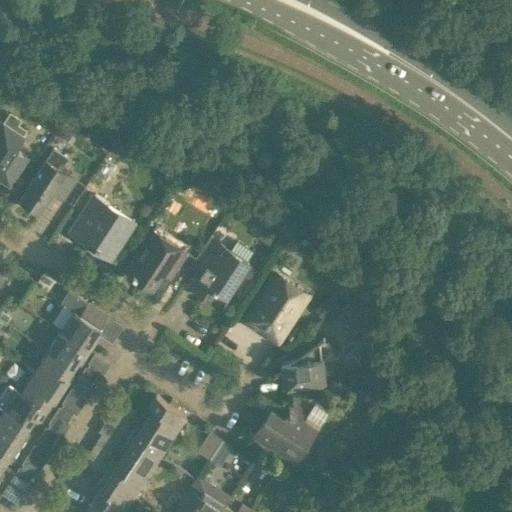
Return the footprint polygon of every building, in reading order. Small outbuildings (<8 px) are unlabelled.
[(19,119),(9,113),(0,126),(0,178),(9,185),(27,157),(15,149),(23,136),(12,129),(19,119)] [(68,156),(53,147),(19,198),(39,211),(52,191),(63,197),(75,178),(65,171),(69,166),(63,163),(68,156)] [(82,240),(108,257),(134,219),(95,193),(78,218),(91,227),(82,240)] [(211,202),(204,212),(215,219),(221,209),(211,202)] [(277,231),(265,223),(260,230),(261,239),(269,244),(277,231)] [(162,271),(169,275),(185,250),(152,228),(125,269),(152,286),(162,271)] [(228,248),(217,240),(210,250),(187,285),(199,293),(205,283),(225,296),(248,262),(228,248)] [(278,273),(246,322),(275,341),(307,292),(278,273)] [(370,286),(363,292),(370,303),(350,317),(358,328),(378,313),(377,313),(385,307),(370,286)] [(73,310),(60,329),(90,349),(100,334),(96,331),(99,326),(107,314),(68,288),(60,301),(73,310)] [(322,318),(338,306),(331,296),(314,307),(322,318)] [(10,316),(2,311),(0,314),(0,318),(6,322),(10,316)] [(90,349),(60,329),(47,349),(73,366),(76,361),(80,364),(90,349)] [(325,381),(322,362),(320,338),(289,361),(280,362),(283,386),(325,381)] [(73,366),(47,349),(34,369),(64,389),(73,374),(69,371),(73,366)] [(81,372),(93,380),(99,371),(103,374),(110,363),(94,352),(88,361),(89,365),(85,366),(81,372)] [(13,385),(16,387),(46,407),(50,401),(54,404),(64,389),(34,369),(27,365),(13,385)] [(73,383),(68,392),(83,402),(91,391),(88,389),(93,380),(81,372),(77,378),(78,382),(73,383)] [(46,407),(16,387),(13,385),(9,382),(0,396),(0,405),(3,407),(29,424),(32,419),(36,422),(46,407)] [(54,412),(67,420),(73,411),(76,413),(83,402),(68,392),(62,400),(63,405),(58,406),(54,412)] [(149,412),(146,417),(172,434),(185,413),(155,393),(145,409),(149,412)] [(122,401),(116,410),(108,421),(121,429),(127,420),(126,417),(130,416),(134,409),(122,401)] [(3,407),(0,405),(0,434),(20,447),(30,432),(26,429),(29,424),(3,407)] [(253,435),(293,461),(318,424),(306,416),(292,406),(284,418),(270,409),(253,435)] [(41,432),(53,441),(59,432),(62,434),(70,422),(67,420),(54,412),(48,421),(49,425),(45,426),(41,432)] [(129,434),(158,454),(172,434),(146,417),(143,422),(139,419),(129,434)] [(108,421),(101,432),(95,441),(108,449),(112,443),(111,439),(115,438),(121,429),(108,421)] [(196,450),(208,457),(221,437),(209,430),(196,450)] [(51,451),(48,449),(53,441),(41,432),(36,438),(37,442),(33,443),(27,452),(43,462),(51,451)] [(20,447),(0,434),(0,462),(3,464),(6,459),(10,462),(20,447)] [(120,457),(145,474),(158,454),(129,434),(119,449),(123,452),(120,457)] [(108,449),(95,441),(82,461),(94,469),(100,461),(99,456),(104,455),(108,449)] [(14,472),(27,480),(32,472),(35,474),(43,462),(27,452),(21,461),(22,465),(18,466),(14,472)] [(102,474),(132,494),(145,474),(120,457),(116,462),(112,459),(102,474)] [(23,491),(21,489),(27,480),(14,472),(10,478),(11,483),(6,484),(0,492),(16,502),(23,491)] [(114,511),(119,511),(132,494),(102,474),(92,489),(96,492),(93,498),(85,509),(89,511),(111,511),(113,511),(114,511)] [(218,511),(230,495),(197,474),(188,488),(175,508),(182,511),(218,511)] [(248,511),(250,509),(241,503),(236,511),(226,504),(231,496),(230,495),(218,511),(248,511)]
